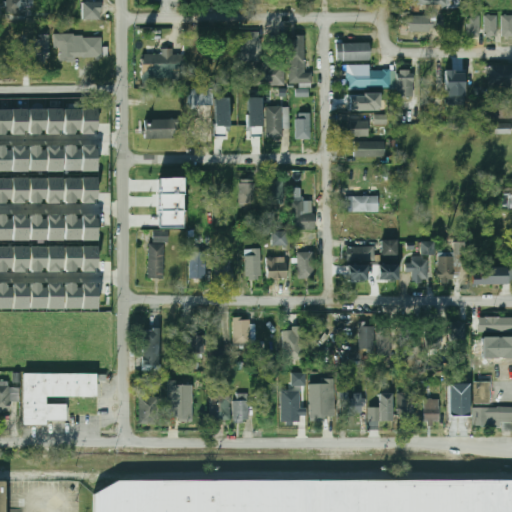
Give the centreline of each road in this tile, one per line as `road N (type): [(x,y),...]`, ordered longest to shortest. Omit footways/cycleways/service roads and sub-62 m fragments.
road 1 (residential): [(511,446),(0,442)]
road 2 (residential): [(128,442),(123,0)]
road 3 (residential): [(511,301),(125,300)]
road 4 (residential): [(331,302),(328,18)]
road 5 (residential): [(385,19),(124,19)]
road 6 (residential): [(330,159),(126,160)]
road 7 (residential): [(511,51),(406,55),(386,40),(385,19)]
road 8 (residential): [(125,89),(0,90)]
